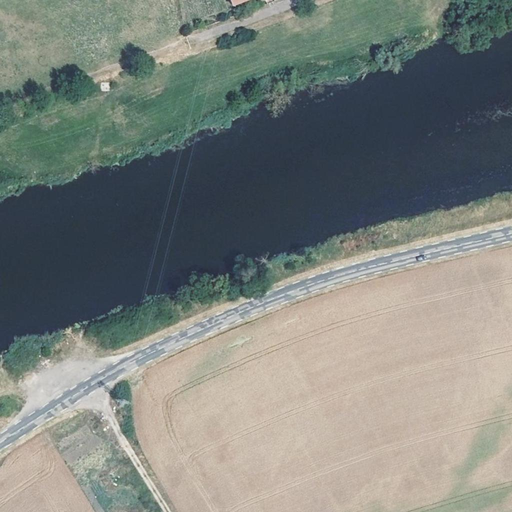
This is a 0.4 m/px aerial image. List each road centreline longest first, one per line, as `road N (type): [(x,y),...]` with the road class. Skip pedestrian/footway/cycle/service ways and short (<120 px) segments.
road 1 (tertiary): [(0,441),(121,367),(291,291),(511,233)]
road 2 (track): [(187,41),(0,102)]
